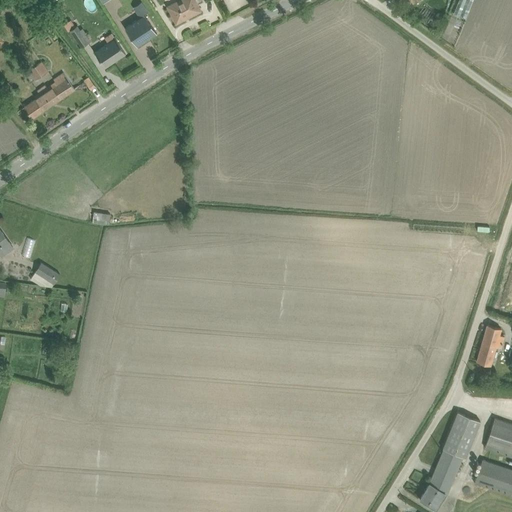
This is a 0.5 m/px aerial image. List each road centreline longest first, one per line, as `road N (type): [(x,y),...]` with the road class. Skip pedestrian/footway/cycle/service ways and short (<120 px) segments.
road 1 (tertiary): [(0,178),(144,79),(293,0)]
road 2 (unclassified): [(378,511),(460,371),(511,209)]
road 3 (unclassified): [(511,101),(370,0)]
